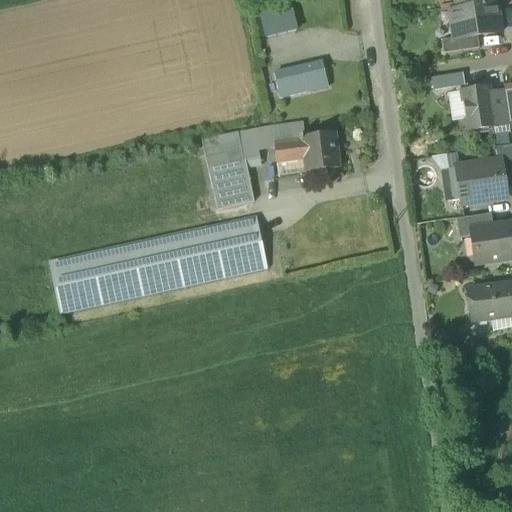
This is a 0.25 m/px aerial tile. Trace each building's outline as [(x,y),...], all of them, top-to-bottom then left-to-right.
[(455,0),(457,10),(496,5),(495,0),(455,0)] [(259,10),(266,40),(297,32),(291,3),(259,10)] [(501,35),(496,5),(457,10),(449,11),(453,41),(453,42),(477,39),(501,35)] [(441,43),(443,56),(479,51),(477,39),(453,42),(453,41),(441,43)] [(274,76),(280,101),(328,90),(323,65),(274,76)] [(442,80),(444,90),(464,87),(462,77),(442,80)] [(466,123),(468,134),(494,130),(491,114),(488,95),(488,89),(461,93),(466,123)] [(507,111),(504,92),(488,95),(491,114),(507,111)] [(466,123),(461,93),(447,95),(451,125),(466,123)] [(491,114),(494,130),(510,128),(510,126),(508,113),(507,111),(491,114)] [(274,151),(276,166),(305,163),(302,139),(304,139),(303,125),(272,129),(274,151)] [(205,162),(206,162),(242,154),(246,170),(261,168),(258,153),(274,151),(272,129),(223,138),(202,144),(205,162)] [(334,135),(304,139),(302,139),(305,163),(307,175),(339,171),(334,135)] [(501,162),(504,182),(511,180),(511,148),(495,151),(497,163),(501,162)] [(254,209),(246,170),(242,154),(206,162),(218,217),(254,209)] [(460,202),(461,208),(507,201),(504,182),(501,162),(497,163),(481,165),(482,168),(456,172),(460,202)] [(307,175),(305,163),(276,166),(278,178),(307,175)] [(446,204),(460,202),(456,172),(442,174),(446,204)] [(455,222),(458,242),(471,240),(470,232),(492,228),(491,216),(455,222)] [(49,264),(60,318),(267,273),(256,219),(49,264)] [(471,240),(475,267),(511,261),(511,242),(510,226),(492,228),(470,232),(471,240)] [(511,285),(467,293),(472,324),(491,321),(511,318),(511,285)] [(492,334),(511,329),(511,318),(491,321),(492,334)]
